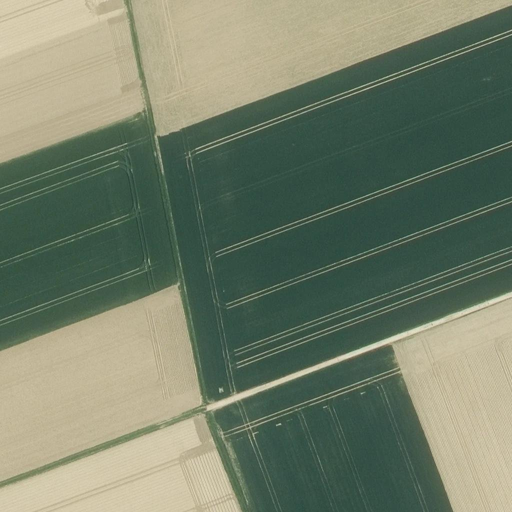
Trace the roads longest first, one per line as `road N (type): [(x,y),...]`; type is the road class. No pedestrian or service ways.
road 1 (track): [(126,0),(205,408)]
road 2 (track): [(511,294),(205,408)]
road 3 (track): [(0,491),(205,408)]
